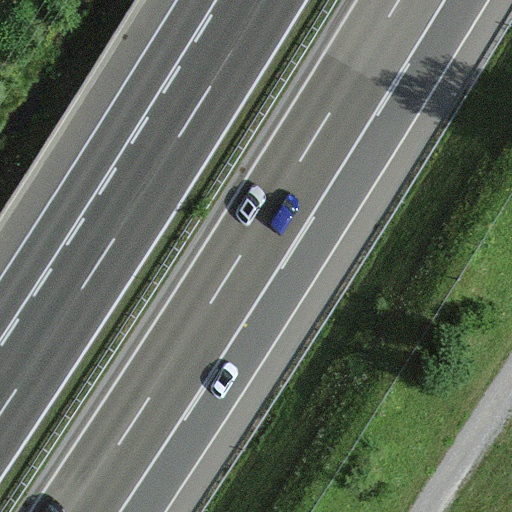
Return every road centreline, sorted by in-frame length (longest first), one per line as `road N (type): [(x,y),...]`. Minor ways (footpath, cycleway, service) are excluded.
road 1 (motorway): [(72,511),(408,0)]
road 2 (motorway): [(264,0),(9,401)]
